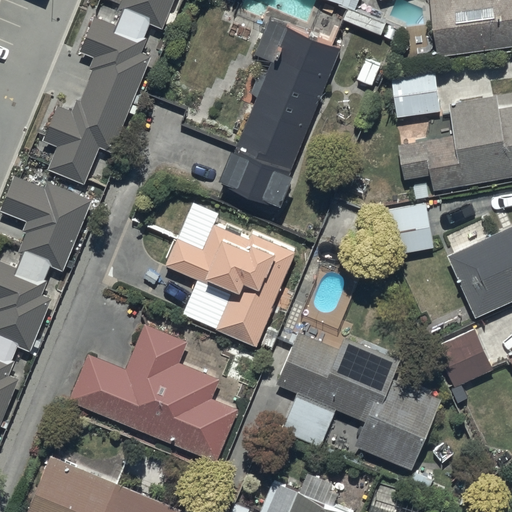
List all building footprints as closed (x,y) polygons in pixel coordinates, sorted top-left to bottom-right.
[(122,0),(119,8),(164,26),(174,0),(122,0)] [(511,0),(432,0),(439,55),(511,45),(511,0)] [(50,167),(86,182),(101,145),(113,150),(153,55),(143,50),(149,36),(96,14),(82,50),(96,55),(91,67),(94,69),(82,99),(79,98),(74,109),(60,103),(45,139),(59,144),(50,167)] [(279,204),(342,47),(269,17),(255,52),(273,59),(223,181),(279,204)] [(381,65),(367,59),(358,78),(373,84),(381,65)] [(399,116),(442,110),(436,68),(393,74),(399,116)] [(436,189),(511,175),(511,104),(501,107),(499,94),(451,102),(457,133),(400,143),(406,178),(433,173),(436,189)] [(20,251),(65,269),(93,198),(49,180),(47,186),(16,174),(2,209),(29,219),(25,229),(28,230),(20,251)] [(395,253),(435,246),(427,202),(388,209),(395,253)] [(218,328),(258,345),(298,251),(253,232),(251,237),(215,222),(205,247),(179,237),(167,264),(233,292),(218,328)] [(511,225),(449,254),(478,316),(511,300),(511,225)] [(0,335),(32,349),(53,297),(44,293),(50,279),(0,258),(0,335)] [(90,352),(70,399),(219,461),(240,408),(214,397),(222,378),(181,361),(190,340),(147,322),(128,367),(90,352)] [(439,345),(457,385),(495,368),(476,328),(439,345)] [(357,445),(414,469),(444,398),(395,377),(403,359),(346,336),(341,347),(300,330),(278,383),(367,421),(357,445)] [(0,427),(21,378),(11,374),(17,359),(0,352),(0,427)] [(28,511),(106,511),(119,482),(53,455),(28,511)] [(351,511),(275,480),(261,511),(351,511)] [(106,511),(184,511),(185,509),(119,482),(106,511)] [(232,511),(249,511),(251,509),(237,502),(232,511)]
